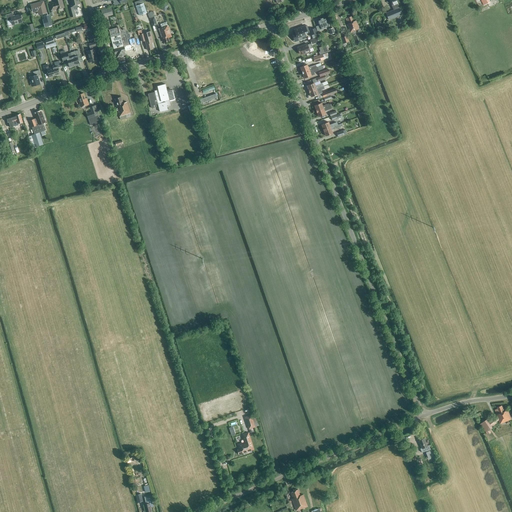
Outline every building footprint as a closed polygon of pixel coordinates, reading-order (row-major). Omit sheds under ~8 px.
[(56,10),(64,8),(61,0),(53,0),(54,3),(49,4),(51,11),(56,10)] [(70,0),(71,1),(70,2),(71,6),(73,6),(73,9),(69,10),(71,18),(76,16),(74,9),(78,8),(77,5),(79,4),(78,0),(70,0)] [(398,8),(398,6),(397,4),(399,3),(398,0),(389,0),(393,9),(393,8),(393,10),(386,13),(389,20),(402,15),(399,7),(398,8)] [(46,13),(43,2),(31,6),(33,13),(38,12),(38,15),(46,13)] [(144,4),(136,6),(136,7),(139,16),(147,13),(144,4)] [(111,9),(110,10),(110,8),(101,10),(103,16),(113,13),(112,11),(111,9)] [(13,17),(12,13),(6,15),(7,21),(11,20),(13,25),(22,22),(20,15),(13,17)] [(52,25),(49,15),(43,16),(44,19),(42,20),(44,28),(52,25)] [(317,31),(320,30),(320,29),(329,26),(328,23),(326,17),(317,20),(319,26),(316,27),(317,31)] [(353,22),(351,17),(347,18),(346,19),(348,24),(347,24),(350,32),(357,30),(358,32),(361,31),(360,28),(359,29),(356,21),(353,22)] [(305,26),(305,25),(293,30),(295,33),(292,34),(295,43),(306,38),(304,32),(307,31),(308,33),(309,33),(306,26),(305,26)] [(169,41),(168,38),(171,37),(167,26),(159,29),(163,40),(163,39),(164,43),(169,41)] [(119,31),(118,27),(109,30),(115,55),(116,54),(117,57),(125,55),(124,52),(125,51),(125,50),(130,49),(125,30),(119,31)] [(312,38),(318,36),(315,28),(310,30),(312,38)] [(76,32),(75,29),(64,32),(66,38),(68,38),(67,36),(69,34),(76,32)] [(143,34),(140,35),(142,42),(145,41),(146,42),(145,42),(147,51),(153,49),(151,40),(153,40),(150,31),(143,34)] [(43,42),(36,44),(38,50),(45,48),(43,42)] [(93,50),(92,47),(96,46),(95,42),(89,44),(90,50),(87,51),(90,62),(97,60),(94,49),(93,50)] [(312,48),(310,44),(307,45),(307,44),(297,48),(299,54),(302,54),(302,55),(310,53),(309,49),(312,48)] [(72,57),(75,66),(80,64),(77,57),(80,56),(78,50),(73,52),(70,53),(72,57)] [(65,53),(65,51),(60,52),(63,62),(67,61),(69,68),(75,66),(72,57),(70,53),(68,54),(67,52),(65,53)] [(315,63),(324,60),(322,54),(313,58),(315,63)] [(52,68),(54,76),(60,74),(58,68),(61,67),(59,61),(54,62),(55,67),(52,68)] [(54,76),(52,68),(49,69),(48,64),(43,66),(44,72),(47,71),(49,78),(54,76)] [(309,70),(317,67),(321,66),(320,64),(308,68),(307,65),(300,67),(302,73),(309,70)] [(309,70),(302,73),(304,78),(314,75),(314,73),(319,71),(317,67),(309,70)] [(30,77),(33,86),(40,84),(38,77),(41,76),(39,70),(33,72),(34,76),(30,77)] [(309,91),(323,86),(322,83),(319,84),(315,86),(314,83),(313,83),(307,86),(309,91)] [(167,92),(165,84),(156,87),(157,90),(154,91),(154,92),(148,94),(151,108),(156,107),(155,105),(158,104),(160,112),(167,110),(167,106),(170,106),(169,101),(174,100),(173,97),(174,96),(173,90),(167,92)] [(323,86),(309,91),(311,97),(322,93),(321,90),(325,89),(323,86)] [(324,98),(330,95),(337,92),(336,89),(322,95),(323,98),(324,98)] [(85,99),(83,93),(78,95),(77,96),(81,108),(89,105),(86,98),(85,99)] [(199,100),(201,104),(218,98),(216,94),(199,100)] [(123,103),(121,97),(115,99),(117,105),(116,106),(120,120),(131,117),(130,113),(127,102),(123,103)] [(316,111),(331,106),(330,103),(322,106),(321,103),(314,106),(316,111)] [(91,112),(87,114),(91,125),(100,122),(98,115),(94,106),(90,107),(91,112)] [(331,106),(316,111),(318,117),(325,114),(324,111),(332,108),(331,106)] [(44,119),(41,112),(32,115),(34,120),(29,121),(34,135),(32,136),(36,147),(46,143),(45,141),(49,139),(42,120),(44,119)] [(18,124),(22,122),(20,114),(15,116),(16,116),(7,118),(8,123),(10,127),(14,126),(14,125),(18,123),(18,124)] [(337,123),(330,125),(328,122),(321,125),(323,131),(331,128),(338,125),(337,123)] [(331,128),(323,131),(325,136),(333,133),(331,130),(339,128),(342,126),(341,124),(338,125),(331,128)] [(504,412),(502,406),(497,408),(497,409),(495,410),(497,415),(496,415),(497,416),(489,422),(487,419),(480,424),(486,433),(486,432),(488,435),(491,432),(489,430),(493,428),(491,426),(499,420),(500,424),(511,419),(508,410),(504,412)] [(248,429),(255,427),(251,415),(244,417),(248,429)] [(238,454),(253,449),(248,433),(242,435),(245,443),(238,445),(239,450),(237,450),(238,455),(238,454)] [(422,452),(426,451),(426,452),(429,459),(434,457),(431,450),(430,450),(428,445),(427,446),(424,438),(418,441),(422,448),(420,449),(422,452)] [(300,496),(297,489),(290,492),(293,498),(292,499),(296,511),(307,507),(303,494),(300,496)]
